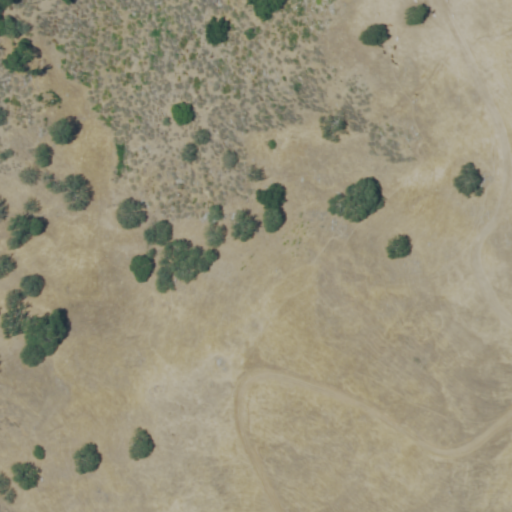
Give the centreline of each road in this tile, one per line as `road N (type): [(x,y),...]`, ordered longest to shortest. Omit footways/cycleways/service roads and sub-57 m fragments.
road 1 (track): [(277,511),(237,417),(239,391),(253,375),(350,398),(440,451),(481,436),(511,408)]
road 2 (track): [(511,321),(486,296),(474,265),(474,241),(505,197),(504,146),(441,0)]
